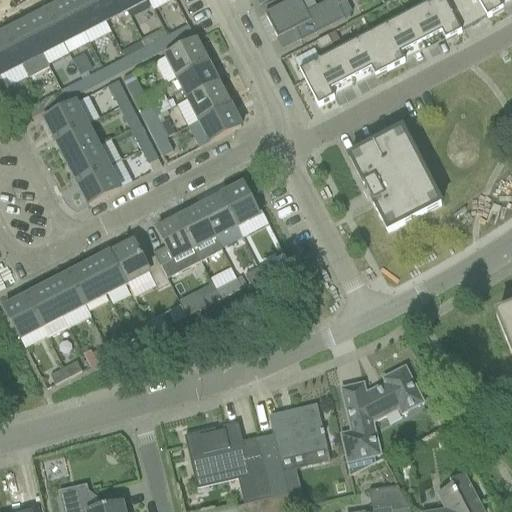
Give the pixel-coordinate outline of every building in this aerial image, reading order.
[(76,0),(68,4),(85,35),(106,25),(93,0),(76,0)] [(93,0),(106,25),(127,14),(119,0),(93,0)] [(119,0),(127,14),(148,3),(146,0),(119,0)] [(306,15),(299,0),(295,0),(265,16),(278,41),(295,32),(301,45),(345,22),(338,9),(334,1),(306,15)] [(299,73),(318,109),(319,109),(334,101),(327,86),(367,65),(375,80),(404,64),(397,50),(437,28),(445,43),(460,35),(461,35),(460,33),(442,0),(439,0),(406,18),(370,36),(335,54),(300,73),(299,73)] [(333,0),(334,1),(338,9),(355,0),(333,0)] [(442,0),(460,33),(486,19),(475,0),(442,0)] [(475,0),(486,19),(487,21),(489,20),(503,12),(496,0),(475,0)] [(68,4),(47,15),(64,46),(70,57),(91,46),(85,35),(68,4)] [(47,15),(26,25),(48,68),(70,57),(64,46),(47,15)] [(26,25),(5,36),(28,81),(28,82),(49,71),(48,68),(26,25)] [(167,40),(172,50),(194,39),(189,29),(167,40)] [(5,36),(0,38),(0,80),(6,92),(28,81),(5,36)] [(332,46),(328,38),(316,44),(320,52),(332,46)] [(167,40),(146,50),(151,61),(172,50),(167,40)] [(165,60),(176,82),(208,65),(197,43),(165,60)] [(125,62),(130,72),(151,61),(146,50),(125,62)] [(125,62),(111,68),(117,79),(130,72),(125,62)] [(176,82),(187,103),(219,86),(208,65),(176,82)] [(83,83),(82,83),(88,94),(109,83),(103,72),(83,83)] [(69,90),(75,100),(88,94),(82,83),(69,90)] [(108,89),(120,111),(129,106),(118,84),(108,89)] [(128,90),(134,103),(145,98),(138,85),(128,90)] [(187,103),(198,124),(230,107),(219,86),(187,103)] [(134,103),(145,125),(161,117),(150,96),(145,98),(134,103)] [(40,105),(45,115),(59,107),(54,97),(40,105)] [(27,111),(32,121),(45,115),(40,105),(27,111)] [(44,123),(56,145),(87,128),(76,106),(44,123)] [(129,106),(120,111),(127,125),(136,120),(129,106)] [(190,129),(201,151),(210,146),(242,129),(230,107),(198,124),(198,125),(190,129)] [(145,125),(156,146),(166,141),(175,136),(168,124),(166,125),(161,117),(145,125)] [(56,145),(66,166),(98,149),(87,128),(56,145)] [(423,174),(402,133),(349,160),(388,235),(441,208),(440,206),(435,209),(427,194),(432,191),(431,189),(426,192),(418,177),(423,174)] [(144,135),(135,140),(142,153),(151,149),(144,135)] [(161,155),(164,160),(173,155),(166,141),(156,146),(161,155)] [(98,149),(66,166),(77,187),(109,171),(98,149)] [(151,149),(142,153),(149,167),(158,163),(151,149)] [(77,187),(89,209),(120,193),(109,171),(77,187)] [(259,220),(243,188),(221,199),(237,231),(259,220)] [(200,210),(216,241),(237,231),(221,199),(200,210)] [(195,252),(201,264),(223,253),(216,241),(200,210),(178,221),(194,252),(195,252)] [(154,256),(156,259),(168,282),(201,264),(195,252),(194,252),(178,221),(156,232),(166,250),(154,256)] [(149,276),(158,294),(171,288),(168,282),(156,259),(144,265),(134,244),(112,256),(128,287),(149,276)] [(90,267),(107,298),(128,287),(112,256),(90,267)] [(271,264),(258,271),(260,276),(263,281),(277,274),(272,265),(271,264)] [(69,278),(85,309),(107,298),(90,267),(69,278)] [(245,278),(250,288),(263,281),(258,271),(245,278)] [(48,289),(64,320),(85,309),(69,278),(48,289)] [(237,282),(236,283),(241,292),(246,289),(242,280),(237,282)] [(215,293),(220,303),(241,292),(236,283),(236,282),(229,286),(215,293)] [(43,331),(49,341),(70,331),(64,320),(48,289),(27,300),(43,331)] [(203,300),(208,310),(220,303),(215,293),(203,300)] [(5,311),(21,342),(43,331),(27,300),(5,311)] [(511,312),(496,319),(511,358),(511,312)] [(162,320),(149,327),(154,337),(167,330),(162,320)] [(128,339),(133,349),(154,337),(149,327),(128,339)] [(106,349),(111,359),(125,352),(119,342),(106,349)] [(83,357),(91,370),(111,359),(106,349),(93,357),(91,353),(83,357)] [(64,371),(69,381),(82,374),(77,364),(64,371)] [(346,466),(350,480),(376,466),(376,465),(374,459),(380,458),(373,426),(399,412),(402,417),(424,406),(405,370),(383,382),(386,387),(366,397),(363,387),(341,392),(352,436),(341,438),(348,465),(346,466)] [(50,379),(56,388),(69,381),(64,371),(50,379)] [(270,419),(280,462),(327,451),(316,409),(270,419)] [(239,427),(187,439),(197,482),(199,492),(239,481),(245,508),(257,505),(272,502),(265,469),(258,442),(243,445),(239,427)] [(448,450),(462,447),(452,428),(444,432),(448,450)] [(274,438),(258,442),(265,469),(272,502),(289,498),(281,465),(280,462),(280,460),(274,438)] [(481,511),(464,478),(450,485),(452,490),(438,497),(445,511),(481,511)] [(406,511),(410,511),(398,489),(369,494),(371,511),(406,511)] [(125,511),(124,506),(96,511),(92,511),(88,494),(81,490),(64,494),(60,501),(62,511),(125,511)] [(256,506),(257,511),(289,511),(287,500),(256,506)]
